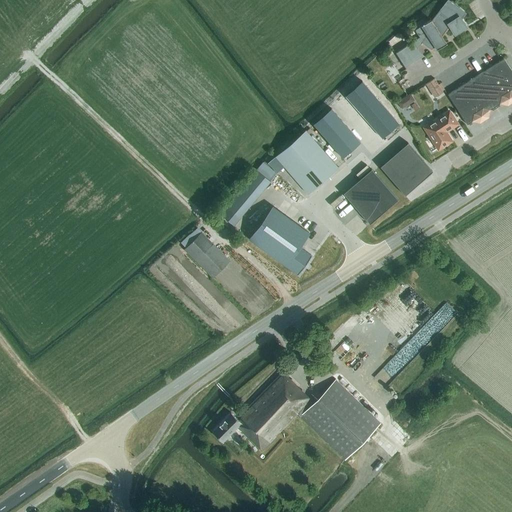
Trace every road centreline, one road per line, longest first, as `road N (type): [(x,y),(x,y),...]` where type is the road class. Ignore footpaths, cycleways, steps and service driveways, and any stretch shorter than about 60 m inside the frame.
road 1 (secondary): [(102,440),(364,261)]
road 2 (secondary): [(364,261),(511,166)]
road 3 (unclassified): [(364,261),(314,205),(362,161)]
road 4 (secondary): [(0,511),(102,440)]
road 5 (track): [(291,308),(205,220)]
